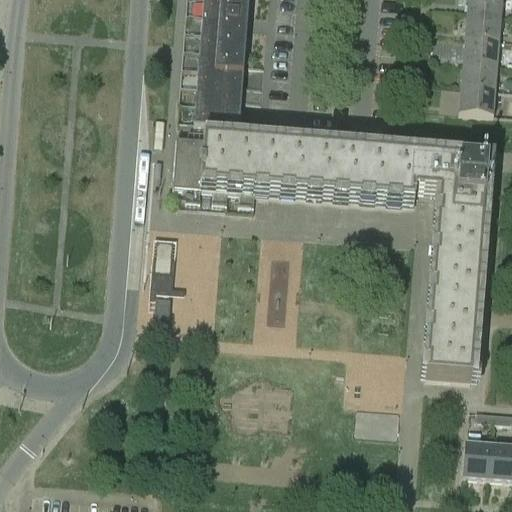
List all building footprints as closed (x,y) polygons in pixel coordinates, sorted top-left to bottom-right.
[(202,0),(193,133),(238,137),(248,0),(202,0)] [(466,0),(465,20),(499,23),(500,0),(466,0)] [(463,45),(497,48),(499,23),(465,20),(463,45)] [(461,70),(495,73),(497,48),(463,45),(461,70)] [(459,95),(492,97),(495,73),(461,70),(459,95)] [(492,97),(459,95),(457,120),(490,123),(492,97)] [(175,146),(171,199),(172,199),(173,197),(185,198),(184,209),(197,210),(197,211),(199,211),(199,200),(211,201),(211,211),(224,212),(224,213),(225,213),(226,202),(238,203),(237,213),(251,214),(251,215),(252,215),(253,199),(412,212),(413,201),(438,203),(424,386),(469,390),(475,390),(493,166),(203,143),(202,150),(177,148),(177,146),(175,146)] [(155,247),(152,295),(155,295),(155,300),(168,301),(172,249),(155,247)] [(152,331),(167,332),(169,307),(154,306),(152,331)] [(493,421),(474,419),(473,428),(492,430),(493,421)] [(493,421),(492,430),(511,432),(511,422),(493,421)] [(462,486),(488,487),(491,454),(465,452),(462,486)] [(488,487),(511,489),(511,455),(491,454),(488,487)]
